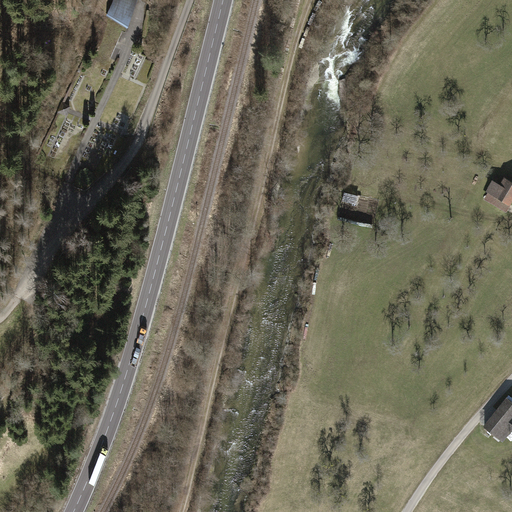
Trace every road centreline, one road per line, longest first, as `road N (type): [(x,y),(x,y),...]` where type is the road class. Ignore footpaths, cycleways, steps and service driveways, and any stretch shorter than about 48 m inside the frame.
road 1 (primary): [(224,0),(141,328),(76,511)]
road 2 (track): [(180,511),(312,0)]
road 3 (unclassified): [(192,0),(131,164),(20,303)]
road 4 (residential): [(411,511),(511,372)]
